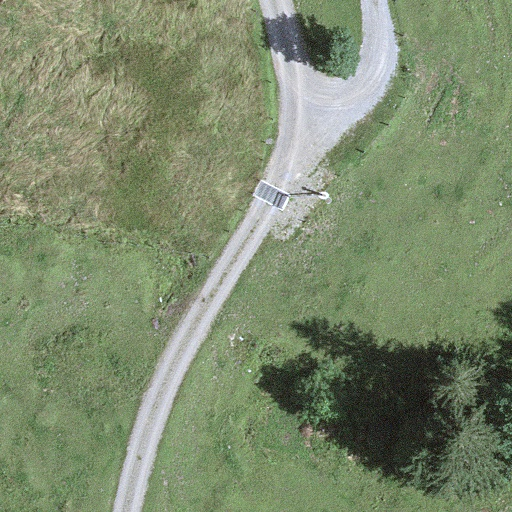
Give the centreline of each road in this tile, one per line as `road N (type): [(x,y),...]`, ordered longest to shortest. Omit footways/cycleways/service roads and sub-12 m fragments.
road 1 (track): [(324,98),(157,400),(125,511)]
road 2 (track): [(276,0),(293,64),(324,98),(347,96),(375,67),(375,0)]
